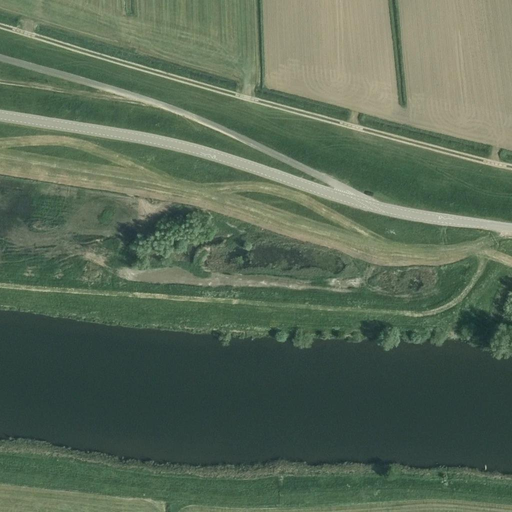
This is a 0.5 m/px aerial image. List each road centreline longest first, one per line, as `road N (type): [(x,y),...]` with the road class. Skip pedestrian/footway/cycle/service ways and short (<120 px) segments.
road 1 (tertiary): [(488,224),(369,204),(146,138),(0,114)]
road 2 (track): [(138,97),(0,81)]
